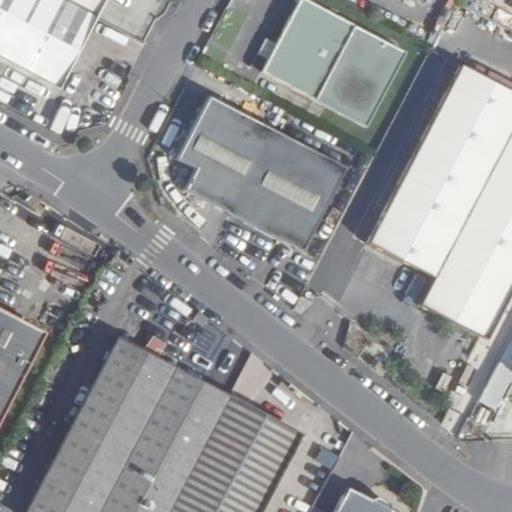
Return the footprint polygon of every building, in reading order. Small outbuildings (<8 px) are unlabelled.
[(0,0),(0,62),(55,90),(94,17),(61,0),(0,0)] [(61,0),(94,17),(102,0),(61,0)] [(404,53),(302,0),(297,0),(259,74),(364,129),(404,53)] [(486,340),(511,290),(511,93),(462,67),(368,245),(432,280),(419,306),(486,340)] [(298,254),(343,169),(207,95),(173,158),(192,168),(181,190),(298,254)] [(124,278),(136,263),(118,250),(107,265),(124,278)] [(0,309),(0,420),(46,333),(0,309)] [(201,327),(207,320),(199,313),(194,321),(201,327)] [(511,375),(511,332),(497,362),(476,402),(494,410),(511,375)] [(25,511),(168,511),(228,400),(116,341),(25,511)] [(286,392),(292,385),(284,378),(278,386),(286,392)] [(259,511),(298,436),(228,400),(168,511),(259,511)] [(334,469),(338,455),(321,449),(316,462),(334,469)] [(399,511),(391,507),(372,498),(357,490),(343,494),(333,511),(399,511)] [(378,494),(372,498),(391,507),(390,500),(378,494)]
